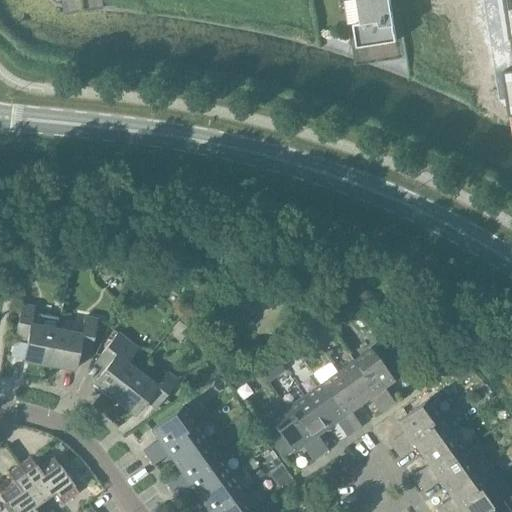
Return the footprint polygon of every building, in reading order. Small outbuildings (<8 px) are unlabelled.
[(361,24),(353,25),(357,49),(397,42),(389,0),(349,0),(349,1),(357,0),(361,24)] [(511,0),(502,0),(509,41),(510,41),(511,51),(511,71),(502,73),(509,117),(511,116),(511,0)] [(23,359),(49,365),(56,329),(31,324),(34,307),(21,305),(14,340),(15,339),(16,333),(28,335),(23,359)] [(56,329),(49,365),(74,370),(79,346),(90,348),(89,354),(90,354),(97,320),(84,317),(81,334),(56,329)] [(114,399),(136,371),(126,363),(137,349),(116,333),(99,356),(109,364),(94,383),(114,399)] [(353,362),(386,408),(393,403),(388,395),(385,397),(380,391),(401,375),(388,357),(381,363),(371,349),(353,362)] [(386,408),(353,362),(337,373),(360,405),(372,396),(377,403),(374,405),(380,413),(386,408)] [(136,371),(114,399),(134,415),(149,396),(158,403),(176,381),(167,373),(156,387),(136,371)] [(360,405),(337,373),(320,385),(354,432),(360,427),(355,419),(352,421),(347,414),(350,412),(360,405)] [(354,432),(320,385),(303,396),(326,429),(339,419),(344,427),(341,429),(346,437),(354,432)] [(326,429),(303,396),(287,408),(320,455),(328,450),(322,443),(319,445),(314,438),(317,436),(326,429)] [(394,450),(402,444),(409,439),(441,416),(429,399),(397,422),(406,435),(400,440),(397,437),(389,443),(394,450)] [(158,440),(143,451),(148,458),(195,424),(182,407),(151,430),(158,440)] [(313,460),(320,455),(287,408),(269,420),(281,437),(273,443),(283,458),(292,452),(293,453),(306,443),(311,450),(308,452),(313,460)] [(414,446),(421,456),(453,433),(441,416),(409,439),(402,444),(394,450),(399,457),(407,451),(405,448),(412,443),(414,446)] [(207,441),(195,424),(148,458),(153,465),(168,454),(175,464),(207,441)] [(465,449),(453,433),(421,456),(430,468),(423,473),(421,470),(413,476),(418,483),(426,477),(433,472),(465,449)] [(172,491),(218,457),(207,441),(175,464),(181,473),(167,484),(172,491)] [(438,479),(444,489),(476,466),(465,449),(433,472),(426,477),(418,483),(423,490),(431,484),(429,481),(435,476),(438,479)] [(20,465),(45,501),(55,494),(62,504),(79,492),(55,457),(39,468),(31,457),(20,465)] [(198,497),(230,474),(218,457),(172,491),(177,498),(191,487),(198,497)] [(486,459),(476,466),(444,489),(450,496),(445,499),(445,503),(436,509),(438,511),(447,511),(488,483),(498,476),(486,459)] [(38,511),(35,508),(45,501),(20,465),(8,474),(16,485),(0,496),(12,511),(11,511),(38,511)] [(212,511),(242,491),(230,474),(198,497),(205,507),(197,511),(212,511)] [(501,500),(488,483),(447,511),(455,511),(459,509),(460,511),(511,511),(511,495),(510,493),(501,500)] [(247,511),(254,507),(242,491),(212,511),(247,511)]
